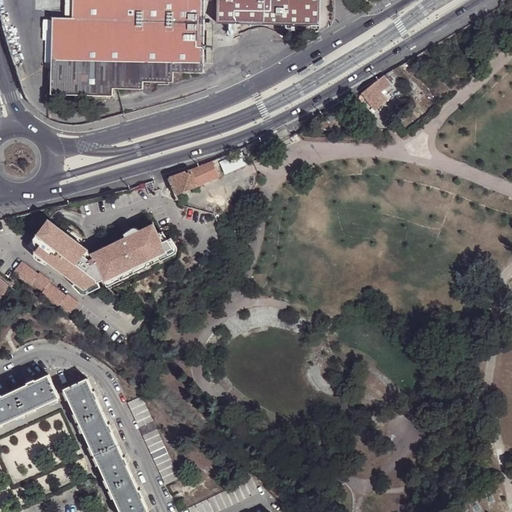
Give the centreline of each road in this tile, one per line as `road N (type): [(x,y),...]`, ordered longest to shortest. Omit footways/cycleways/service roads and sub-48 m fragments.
road 1 (tertiary): [(29,194),(75,187),(270,124),(478,0)]
road 2 (tertiary): [(410,0),(252,88),(198,109),(75,145),(44,137)]
